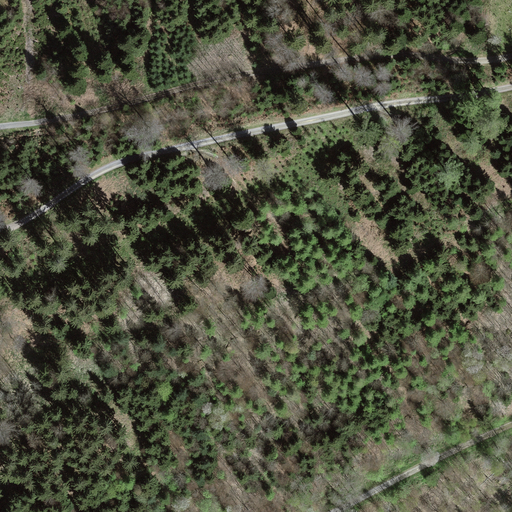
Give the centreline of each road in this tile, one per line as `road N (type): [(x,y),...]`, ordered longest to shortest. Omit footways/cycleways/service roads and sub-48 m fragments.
road 1 (track): [(0,230),(109,166),(145,155),(374,105),(511,87)]
road 2 (track): [(511,53),(482,61),(397,52),(236,75),(0,127)]
road 3 (track): [(334,511),(511,423)]
